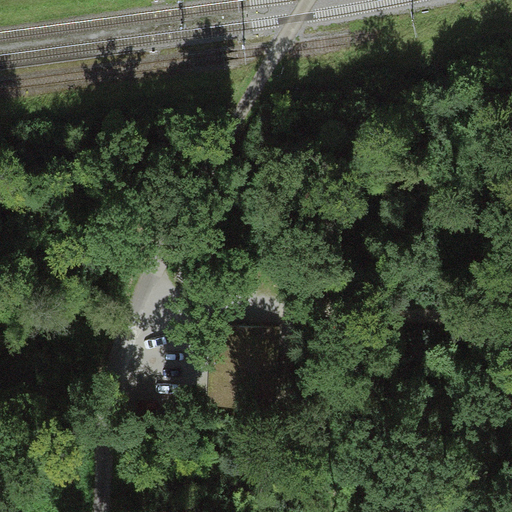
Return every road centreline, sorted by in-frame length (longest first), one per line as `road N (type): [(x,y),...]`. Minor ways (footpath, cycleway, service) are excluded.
road 1 (track): [(511,318),(141,294)]
road 2 (track): [(141,294),(307,0)]
road 3 (track): [(250,101),(426,58),(511,20)]
road 4 (track): [(99,511),(122,350),(141,294)]
